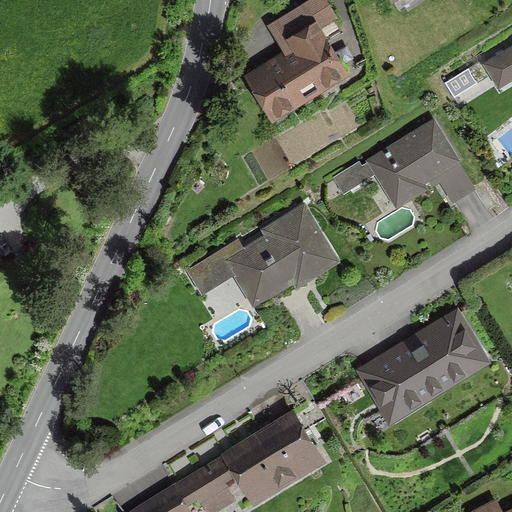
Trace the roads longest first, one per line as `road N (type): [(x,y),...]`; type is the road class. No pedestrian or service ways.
road 1 (residential): [(0,496),(33,503),(87,490),(511,232)]
road 2 (tertiary): [(0,496),(188,94),(209,0)]
